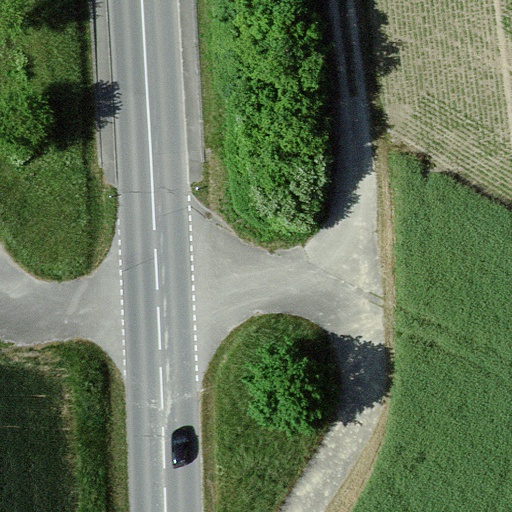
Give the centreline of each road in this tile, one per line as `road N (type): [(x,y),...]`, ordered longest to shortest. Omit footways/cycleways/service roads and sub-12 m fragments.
road 1 (track): [(299,511),(356,420),(363,373),(340,0)]
road 2 (tertiary): [(165,511),(142,0)]
road 3 (track): [(158,297),(362,273)]
road 4 (track): [(158,297),(50,313),(13,306),(0,291)]
